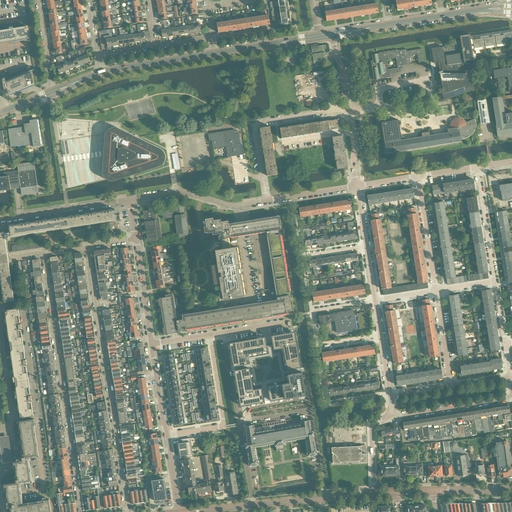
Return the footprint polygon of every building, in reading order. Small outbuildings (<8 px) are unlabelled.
[(414,7),(413,0),(399,0),(396,1),(397,10),(414,7)] [(377,4),(359,6),(361,16),(378,13),(377,4)] [(74,12),(68,12),(69,16),(74,15),(83,14),(81,5),(74,7),(73,7),(74,12)] [(359,6),(342,9),(344,18),(361,16),(359,6)] [(344,18),(342,9),(325,12),(326,21),(344,18)] [(83,14),(74,15),(75,19),(76,19),(77,24),(84,22),(83,14)] [(268,15),(251,18),(253,27),(270,25),(268,15)] [(198,16),(193,16),(193,22),(194,25),(195,32),(201,32),(200,29),(200,26),(199,23),(196,23),(196,22),(197,22),(196,19),(199,19),(198,16)] [(251,18),(234,21),(235,30),(253,27),(251,18)] [(161,27),(157,27),(158,36),(162,36),(162,38),(168,37),(167,30),(166,23),(165,21),(160,21),(160,24),(164,24),(165,30),(161,30),(161,27)] [(235,30),(234,21),(217,23),(218,33),(235,30)] [(143,24),(137,25),(139,34),(140,41),(145,40),(144,33),(144,31),(141,32),(140,28),(143,27),(143,24)] [(0,30),(0,43),(11,42),(11,43),(26,40),(26,39),(29,39),(29,38),(28,39),(26,27),(27,27),(13,29),(13,27),(9,28),(9,29),(0,30)] [(472,49),(474,49),(511,42),(511,32),(511,30),(470,36),(470,35),(460,36),(463,61),(473,59),(473,54),(472,49)] [(109,36),(104,37),(105,44),(107,44),(107,46),(108,46),(108,47),(111,47),(110,46),(113,45),(112,38),(111,33),(109,34),(109,36)] [(311,63),(315,62),(315,64),(326,62),(325,57),(327,57),(326,50),(328,49),(327,46),(320,47),(320,45),(313,46),(313,51),(310,52),(311,63)] [(81,48),(79,49),(80,51),(82,57),(85,63),(90,61),(88,55),(84,56),(83,51),(86,50),(85,47),(81,48)] [(434,63),(438,63),(445,62),(444,56),(442,47),(431,49),(434,63)] [(409,56),(408,51),(407,51),(406,49),(399,50),(398,50),(395,50),(394,51),(394,50),(391,51),(391,52),(390,51),(387,51),(387,52),(386,52),(383,52),(383,53),(382,52),(379,53),(378,54),(372,55),(373,61),(371,61),(372,68),(373,76),(374,80),(391,77),(390,71),(384,72),(383,70),(383,65),(385,64),(384,58),(395,56),(397,68),(402,67),(402,65),(411,64),(409,56)] [(418,49),(408,51),(409,56),(417,55),(418,65),(421,64),(421,63),(423,63),(424,66),(421,49),(418,49)] [(71,52),(69,53),(70,55),(72,61),(75,67),(80,65),(77,59),(77,57),(74,59),(71,52)] [(445,62),(438,63),(440,71),(439,72),(438,72),(438,73),(439,73),(439,74),(442,74),(443,80),(441,81),(442,86),(443,85),(444,92),(443,92),(442,93),(443,100),(444,100),(472,91),(472,90),(473,90),(473,89),(473,88),(471,70),(464,71),(461,53),(460,54),(459,53),(445,56),(444,56),(445,62)] [(61,56),(59,57),(60,59),(62,65),(65,72),(70,70),(67,63),(66,61),(63,62),(62,58),(61,56)] [(57,58),(56,58),(57,61),(58,60),(59,63),(56,66),(57,67),(60,74),(65,72),(62,65),(60,59),(59,57),(57,58)] [(511,65),(510,66),(511,68),(493,71),(494,79),(507,77),(509,87),(508,87),(509,92),(511,91),(511,65)] [(7,82),(6,82),(6,79),(3,79),(5,91),(6,91),(5,90),(8,90),(9,95),(35,85),(33,71),(7,82)] [(501,97),(492,98),(496,126),(497,136),(511,133),(511,112),(505,114),(504,114),(502,100),(501,97)] [(486,99),(477,101),(480,125),(490,123),(486,99)] [(333,120),(328,120),(329,130),(338,129),(338,128),(340,127),(339,118),(333,119),(333,120)] [(422,137),(423,147),(461,142),(460,139),(464,139),(467,137),(471,135),(474,132),(476,128),(476,123),(474,119),(466,123),(463,119),(459,118),(455,118),(451,121),(450,125),(450,129),(446,129),(447,133),(430,136),(429,132),(421,133),(422,137)] [(24,127),(8,130),(11,147),(33,144),(34,147),(41,146),(37,120),(31,120),(30,121),(30,124),(24,124),(24,127)] [(328,120),(312,123),(313,133),(329,131),(329,130),(328,120)] [(423,147),(422,137),(401,140),(401,139),(398,120),(381,123),(386,153),(423,147)] [(312,123),(296,126),(297,136),(313,133),(312,123)] [(297,136),(296,126),(280,128),(281,138),(297,136)] [(259,128),(262,144),(272,143),(270,127),(259,128)] [(105,134),(105,136),(102,172),(102,174),(103,175),(104,177),(105,179),(106,180),(108,181),(110,181),(111,181),(113,181),(115,181),(123,178),(130,176),(134,175),(159,167),(160,166),(161,166),(162,165),(163,164),(164,162),(165,161),(165,159),(165,157),(165,155),(165,154),(164,152),(163,151),(161,150),(160,149),(120,129),(119,129),(117,128),(115,128),(113,128),(111,128),(110,129),(108,130),(107,131),(106,132),(105,134)] [(243,154),(243,153),(242,145),(242,144),(241,144),(240,144),(239,134),(236,134),(235,130),(208,134),(209,141),(212,141),(213,149),(227,147),(228,154),(227,154),(227,155),(227,156),(227,157),(228,157),(242,155),(243,155),(243,154)] [(332,137),(335,153),(345,152),(342,136),(332,137)] [(262,144),(264,160),(275,158),(272,143),(262,144)] [(345,152),(335,153),(337,169),(347,168),(345,152)] [(275,158),(264,160),(267,176),(277,175),(275,158)] [(11,190),(10,189),(10,188),(20,186),(22,195),(38,193),(34,162),(17,165),(18,171),(0,173),(0,193),(6,193),(6,191),(11,190)] [(473,179),(458,182),(459,190),(474,188),(473,179)] [(501,193),(502,201),(510,200),(510,199),(511,198),(511,180),(511,181),(511,183),(499,185),(500,191),(501,191),(501,193)] [(458,182),(442,184),(444,193),(459,190),(458,182)] [(413,189),(397,191),(399,200),(414,197),(413,189)] [(397,191),(382,193),(384,202),(399,200),(397,191)] [(384,202),(382,193),(367,196),(369,205),(384,202)] [(467,198),(469,213),(478,212),(476,197),(467,198)] [(350,200),(333,202),(335,212),(352,209),(350,200)] [(333,202),(316,205),(317,214),(335,212),(333,202)] [(434,203),(437,218),(445,217),(443,202),(441,202),(435,203),(434,203)] [(184,205),(174,207),(176,216),(175,216),(177,234),(179,234),(180,238),(188,237),(187,233),(189,233),(186,214),(185,214),(184,205)] [(317,214),(316,205),(299,208),(300,217),(317,214)] [(161,208),(163,219),(174,218),(172,207),(161,208)] [(147,237),(147,238),(148,241),(147,241),(147,242),(158,241),(158,240),(162,239),(159,220),(156,220),(155,209),(143,211),(144,222),(144,223),(145,223),(145,227),(146,230),(146,231),(146,234),(147,237)] [(9,226),(10,232),(4,233),(5,237),(10,236),(10,237),(109,221),(117,220),(117,221),(120,220),(119,215),(116,215),(116,210),(9,226)] [(496,212),(498,222),(507,221),(505,211),(496,212)] [(469,213),(472,228),(480,227),(478,212),(469,213)] [(407,215),(410,232),(419,230),(417,213),(407,215)] [(223,249),(229,248),(228,238),(230,237),(241,235),(259,233),(259,232),(277,229),(277,228),(280,228),(278,215),(249,220),(239,222),(236,222),(228,223),(228,221),(221,222),(220,219),(213,221),(213,218),(205,219),(206,227),(205,228),(206,231),(207,231),(207,233),(212,232),(213,235),(220,234),(221,236),(219,236),(219,240),(221,239),(223,249)] [(437,218),(439,234),(448,232),(445,217),(437,218)] [(371,220),(374,237),(383,236),(380,219),(371,220)] [(119,234),(117,221),(117,220),(109,221),(112,235),(119,234)] [(498,222),(500,233),(509,231),(507,221),(498,222)] [(347,223),(349,233),(350,240),(356,239),(355,232),(352,232),(351,229),(350,229),(350,225),(354,225),(353,222),(347,223)] [(472,228),(472,235),(476,234),(476,235),(482,234),(480,227),(472,228)] [(312,246),(311,239),(309,228),(303,229),(303,233),(306,232),(307,239),(304,240),(305,247),(312,246)] [(261,271),(266,302),(291,298),(280,229),(277,229),(259,232),(259,233),(265,270),(261,271)] [(410,232),(413,249),(422,247),(419,230),(410,232)] [(500,233),(501,243),(510,241),(509,231),(500,233)] [(5,237),(4,233),(4,232),(0,232),(0,276),(4,303),(11,302),(11,307),(15,306),(14,301),(8,259),(5,237)] [(439,234),(441,249),(450,247),(448,232),(439,234)] [(472,235),(474,243),(483,242),(482,234),(476,235),(476,234),(472,235)] [(374,237),(376,255),(386,253),(383,236),(374,237)] [(501,243),(503,253),(511,251),(510,241),(501,243)] [(474,243),(476,259),(485,257),(483,242),(474,243)] [(154,251),(151,252),(152,258),(160,256),(160,254),(159,251),(160,251),(160,246),(153,247),(154,251)] [(214,265),(211,266),(214,285),(218,285),(221,284),(223,299),(224,300),(231,299),(231,297),(235,296),(235,298),(243,297),(243,296),(243,295),(245,295),(241,273),(240,273),(239,274),(239,269),(240,269),(237,247),(235,247),(229,248),(223,249),(215,250),(217,265),(214,265)] [(413,249),(415,266),(425,265),(422,247),(413,249)] [(441,249),(444,264),(453,262),(450,247),(441,249)] [(503,253),(504,263),(511,261),(511,252),(511,251),(503,253)] [(353,270),(354,273),(360,272),(359,268),(356,268),(355,266),(355,263),(358,262),(357,253),(351,254),(352,261),(353,270)] [(376,255),(379,272),(388,270),(386,253),(376,255)] [(476,259),(479,274),(482,273),(484,273),(487,272),(488,272),(485,257),(476,259)] [(309,261),(310,267),(313,267),(314,272),(315,272),(315,275),(311,276),(312,279),(318,278),(316,267),(315,260),(309,261)] [(452,278),(455,278),(455,277),(453,262),(444,264),(446,279),(449,279),(452,278)] [(415,266),(418,283),(421,283),(424,282),(427,282),(425,265),(415,266)] [(388,288),(391,288),(391,287),(388,270),(379,272),(382,289),(385,289),(388,288)] [(164,280),(156,281),(156,287),(157,287),(157,289),(165,288),(164,280)] [(364,285),(347,287),(348,296),(365,294),(364,285)] [(347,287),(329,290),(331,299),(348,296),(347,287)] [(481,291),(484,306),(493,304),(490,289),(481,291)] [(63,290),(55,291),(55,293),(56,298),(64,297),(63,292),(63,290)] [(331,299),(329,290),(312,292),(313,302),(331,299)] [(449,296),(451,311),(460,310),(458,294),(449,296)] [(125,303),(123,303),(123,305),(125,305),(127,305),(134,304),(133,298),(131,298),(130,295),(127,296),(127,299),(126,299),(126,303),(125,303)] [(159,299),(165,335),(177,333),(171,296),(167,296),(167,298),(159,299)] [(294,314),(291,298),(266,302),(262,303),(262,304),(253,306),(184,317),(184,319),(176,321),(178,331),(181,330),(181,328),(186,328),(186,330),(243,321),(255,319),(265,318),(265,319),(294,314)] [(422,306),(424,323),(434,322),(431,304),(422,306)] [(484,306),(486,321),(495,320),(493,304),(484,306)] [(18,324),(20,323),(19,316),(18,309),(7,310),(7,311),(5,312),(6,316),(5,316),(6,319),(5,319),(6,323),(7,323),(8,334),(7,334),(8,338),(9,338),(9,341),(11,351),(11,355),(10,355),(11,359),(12,359),(13,369),(12,370),(13,373),(14,373),(14,377),(16,387),(16,391),(15,391),(16,395),(17,395),(18,405),(17,405),(18,409),(19,409),(19,413),(20,413),(20,417),(22,417),(22,418),(33,416),(32,408),(31,402),(29,402),(29,401),(32,400),(31,396),(28,396),(28,395),(30,394),(26,366),(24,366),(24,365),(27,365),(26,360),(23,360),(23,359),(25,358),(21,331),(19,330),(19,329),(22,329),(21,324),(18,325),(18,324)] [(128,314),(126,314),(127,319),(129,319),(136,317),(135,309),(128,310),(128,314)] [(333,314),(318,316),(320,324),(334,321),(334,318),(335,318),(337,332),(356,329),(353,310),(345,312),(345,313),(346,314),(342,314),(342,313),(333,315),(333,314)] [(385,312),(388,329),(397,327),(395,310),(385,312)] [(451,311),(454,326),(462,325),(460,310),(451,311)] [(129,319),(127,319),(128,324),(128,327),(130,327),(137,326),(136,317),(129,319)] [(486,321),(488,336),(497,335),(495,320),(486,321)] [(424,323),(427,340),(436,339),(434,322),(424,323)] [(454,326),(456,341),(465,340),(462,325),(454,326)] [(388,329),(391,346),(400,344),(397,327),(388,329)] [(130,333),(127,333),(127,335),(131,335),(132,338),(130,338),(130,341),(137,340),(136,337),(139,337),(138,331),(131,332),(130,333)] [(294,332),(272,336),(274,349),(275,349),(283,348),(287,369),(300,367),(294,332)] [(488,336),(491,351),(495,351),(498,350),(500,350),(497,335),(488,336)] [(265,337),(230,343),(234,366),(247,364),(247,363),(245,354),(266,351),(267,351),(267,350),(265,338),(265,337)] [(436,339),(427,340),(430,358),(439,356),(436,339)] [(465,340),(456,341),(458,357),(467,355),(465,340)] [(400,344),(391,346),(393,363),(403,362),(400,344)] [(373,345),(356,347),(357,357),(375,354),(373,345)] [(200,348),(194,349),(195,355),(207,354),(206,347),(204,348),(204,347),(199,348),(200,348)] [(356,347),(339,350),(340,360),(357,357),(356,347)] [(143,348),(136,349),(137,358),(145,357),(143,348)] [(340,360),(339,350),(321,353),(323,363),(340,360)] [(121,352),(109,354),(109,358),(110,360),(117,359),(117,357),(117,355),(120,355),(122,354),(121,352)] [(138,360),(135,361),(136,364),(138,364),(139,366),(146,365),(145,357),(137,358),(138,360)] [(208,359),(196,361),(197,368),(198,367),(209,365),(209,362),(208,362),(208,359)] [(490,362),(484,363),(484,366),(483,366),(484,372),(492,370),(492,369),(491,369),(490,362)] [(484,363),(475,364),(476,373),(484,372),(483,366),(484,366),(484,363)] [(475,364),(469,365),(469,368),(468,368),(469,374),(476,373),(475,364)] [(469,368),(469,365),(460,366),(461,375),(469,374),(468,368),(469,368)] [(369,368),(370,375),(372,375),(371,371),(378,370),(377,367),(369,368)] [(249,368),(234,371),(241,406),(263,402),(261,389),(260,389),(251,390),(248,372),(249,372),(249,369),(249,368)] [(441,369),(426,372),(427,381),(442,378),(441,369)] [(199,373),(198,373),(199,379),(200,379),(211,377),(210,371),(199,373)] [(269,386),(268,386),(270,401),(305,394),(301,372),(288,374),(288,375),(290,384),(272,387),(271,386),(269,386)] [(426,372),(411,374),(412,383),(427,381),(426,372)] [(412,383),(411,374),(396,376),(397,385),(412,383)] [(371,380),(371,382),(372,389),(379,388),(378,381),(378,378),(371,380)] [(356,381),(356,382),(357,384),(358,392),(365,390),(364,383),(363,380),(356,381)] [(349,383),(350,385),(351,393),(358,392),(357,384),(356,382),(349,383)] [(371,382),(364,383),(365,390),(372,389),(371,382)] [(345,386),(342,387),(344,394),(351,393),(350,385),(349,383),(345,384),(345,386)] [(342,387),(335,388),(336,395),(344,394),(342,387)] [(336,395),(335,388),(328,389),(329,396),(336,395)] [(141,400),(138,401),(138,404),(140,404),(142,404),(149,403),(148,394),(141,395),(141,400)] [(215,401),(202,403),(203,409),(204,409),(215,407),(215,405),(216,405),(215,401)] [(142,406),(140,407),(141,412),(143,412),(150,411),(149,403),(142,404),(142,406)] [(508,406),(502,407),(505,421),(511,420),(508,406)] [(502,407),(496,408),(499,425),(505,424),(505,421),(502,407)] [(496,408),(490,409),(493,426),(499,425),(496,408)] [(485,409),(479,410),(481,427),(482,433),(488,432),(485,409)] [(490,409),(485,409),(488,432),(494,431),(493,426),(490,409)] [(479,410),(473,411),(476,428),(481,427),(479,410)] [(473,411),(467,412),(471,435),(476,434),(476,428),(473,411)] [(467,412),(461,413),(465,436),(471,435),(467,412)] [(461,413),(456,414),(456,416),(459,437),(465,436),(461,413)] [(456,414),(450,415),(453,436),(453,438),(459,437),(456,416),(456,414)] [(450,415),(444,416),(447,437),(453,436),(450,415)] [(444,416),(438,417),(441,439),(442,439),(444,439),(444,438),(447,437),(444,416)] [(438,417),(432,418),(436,439),(436,440),(441,439),(438,417)] [(432,418),(426,419),(430,439),(433,439),(433,440),(436,439),(432,418)] [(16,459),(17,462),(13,462),(14,470),(16,470),(16,475),(15,475),(16,483),(4,484),(5,492),(6,492),(7,497),(6,497),(7,508),(10,507),(11,511),(50,511),(49,499),(43,500),(44,502),(16,506),(15,504),(21,503),(19,482),(31,481),(28,460),(26,460),(25,457),(37,455),(33,425),(34,425),(34,419),(17,422),(18,424),(19,424),(20,429),(18,430),(19,434),(20,434),(21,439),(20,440),(20,444),(22,444),(23,450),(21,450),(22,457),(19,458),(19,459),(16,459)] [(426,419),(420,420),(424,440),(430,439),(426,419)] [(245,426),(247,441),(245,441),(246,443),(245,444),(245,448),(247,448),(249,460),(248,461),(249,466),(258,465),(257,459),(256,459),(254,448),(254,447),(269,445),(275,443),(275,444),(275,445),(275,446),(276,446),(276,451),(280,450),(283,449),(286,449),(285,444),(285,443),(285,442),(294,440),(305,438),(307,450),(308,456),(317,455),(316,449),(315,449),(313,436),(314,436),(313,432),(310,432),(309,426),(310,426),(309,425),(309,423),(309,420),(305,421),(303,421),(300,422),(300,423),(292,424),(286,425),(286,423),(254,428),(253,426),(253,425),(245,426)] [(416,429),(417,439),(418,441),(424,440),(420,420),(415,421),(416,429)] [(134,425),(120,427),(121,432),(121,435),(132,434),(131,430),(134,430),(134,425)] [(395,425),(390,427),(392,433),(394,437),(395,436),(395,435),(398,433),(398,431),(395,425)] [(386,440),(386,445),(389,445),(388,439),(385,428),(380,430),(382,437),(385,436),(385,437),(386,440)] [(9,435),(0,436),(0,447),(2,463),(13,461),(9,435)] [(183,443),(178,444),(179,450),(192,448),(190,438),(180,440),(182,440),(183,443)] [(495,449),(498,470),(507,468),(504,445),(506,445),(506,441),(495,443),(496,446),(494,446),(494,449),(495,449)] [(152,451),(150,451),(150,454),(159,453),(158,444),(151,445),(152,451)] [(333,455),(332,455),(333,463),(341,463),(341,462),(352,461),(358,461),(358,462),(366,462),(366,454),(364,454),(364,452),(365,452),(364,446),(331,447),(332,453),(333,453),(333,455)] [(192,448),(179,450),(180,456),(185,455),(185,458),(183,458),(183,459),(193,457),(192,448)] [(87,453),(78,454),(78,456),(80,470),(86,469),(88,469),(91,469),(93,468),(97,468),(95,454),(87,455),(87,453)] [(159,453),(150,454),(151,459),(153,458),(154,462),(161,461),(159,453)] [(456,456),(455,456),(456,459),(458,476),(467,475),(466,467),(470,467),(469,463),(468,456),(464,457),(464,455),(456,456)] [(188,492),(189,494),(192,494),(191,493),(198,492),(198,495),(203,494),(203,495),(205,494),(209,493),(209,494),(211,493),(210,484),(195,486),(193,478),(190,459),(181,461),(184,480),(185,485),(188,485),(189,487),(188,487),(189,492),(188,492)] [(209,461),(203,462),(206,481),(212,480),(209,461)] [(494,462),(487,463),(488,477),(490,476),(490,477),(493,477),(493,476),(495,476),(494,469),(494,468),(495,468),(494,464),(494,462)] [(507,468),(498,470),(499,476),(500,476),(500,477),(508,476),(508,475),(510,475),(510,471),(511,470),(511,468),(507,468)] [(226,480),(229,495),(238,493),(236,480),(235,472),(225,473),(226,480)] [(89,477),(90,481),(90,485),(91,489),(100,488),(98,480),(98,476),(89,477)] [(151,492),(153,492),(155,501),(167,499),(164,479),(152,481),(152,477),(146,478),(147,490),(150,489),(151,492)] [(218,482),(214,483),(216,492),(223,491),(223,488),(222,483),(222,482),(220,482),(220,478),(218,478),(218,482)] [(443,503),(443,504),(440,504),(441,511),(443,511),(442,511),(449,511),(448,503),(443,503)]
